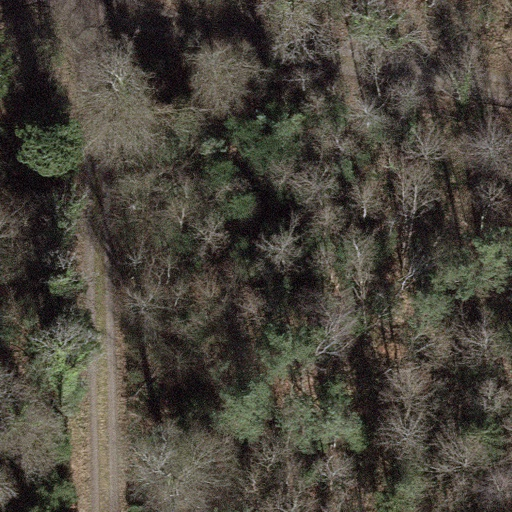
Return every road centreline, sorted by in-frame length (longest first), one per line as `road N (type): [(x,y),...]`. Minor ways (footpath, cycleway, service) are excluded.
road 1 (track): [(94,0),(111,511)]
road 2 (track): [(511,83),(88,0)]
